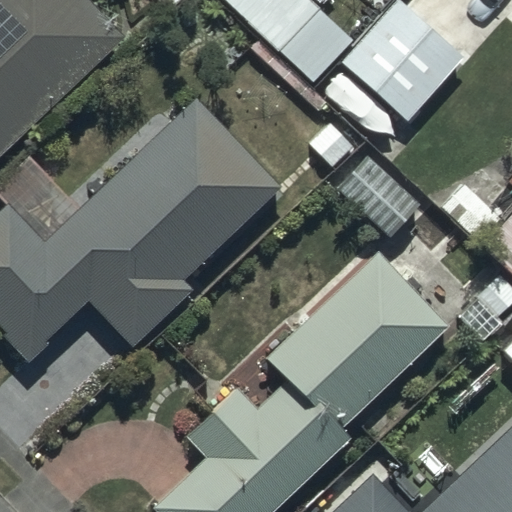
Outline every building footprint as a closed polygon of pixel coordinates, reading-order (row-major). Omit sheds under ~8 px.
[(0,0),(0,157),(124,37),(86,0),(0,0)] [(222,0),(278,52),(316,11),(303,0),(222,0)] [(466,59),(397,1),(342,66),(410,124),(466,59)] [(184,283),(278,189),(191,99),(82,207),(31,156),(0,187),(0,198),(9,207),(0,216),(0,323),(33,357),(90,300),(136,346),(191,291),(184,283)] [(419,207),(365,158),(332,194),(387,243),(419,207)] [(511,217),(483,249),(511,274),(511,217)] [(342,431),(444,329),(371,255),(264,362),(285,383),(258,411),(236,389),(185,439),(202,455),(150,508),(154,511),(275,511),(348,439),(342,431)] [(511,301),(511,293),(499,278),(474,300),(476,303),(458,319),(481,345),(503,325),(495,316),(511,301)] [(511,343),(499,356),(511,368),(511,343)] [(511,511),(511,426),(425,511),(406,511),(370,475),(332,511),(511,511)]
